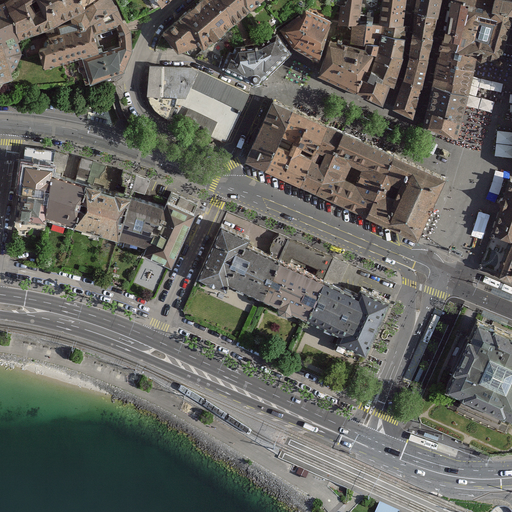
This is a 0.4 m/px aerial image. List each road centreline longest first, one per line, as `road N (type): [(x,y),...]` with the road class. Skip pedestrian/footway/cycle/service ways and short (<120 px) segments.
road 1 (tertiary): [(9,122),(82,132),(224,186)]
road 2 (primary): [(349,435),(149,348)]
road 3 (residential): [(149,348),(224,186)]
road 4 (tertiary): [(405,261),(249,196)]
road 5 (residential): [(231,159),(146,116),(132,91),(142,52)]
road 6 (primary): [(149,348),(93,325),(0,304)]
road 7 (residential): [(308,100),(333,38),(393,27),(396,0)]
road 8 (primary): [(511,473),(441,470),(370,444)]
road 9 (residential): [(142,52),(187,58),(263,92)]
